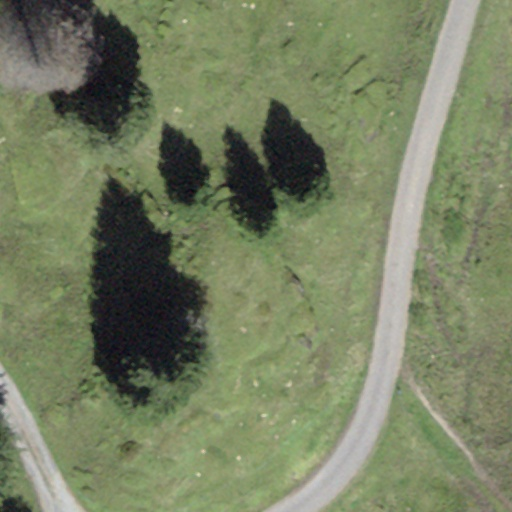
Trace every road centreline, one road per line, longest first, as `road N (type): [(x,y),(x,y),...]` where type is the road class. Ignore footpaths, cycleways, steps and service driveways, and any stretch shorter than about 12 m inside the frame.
road 1 (track): [(298,511),(338,480),(370,424),(425,124),(461,0)]
road 2 (track): [(65,511),(0,389)]
